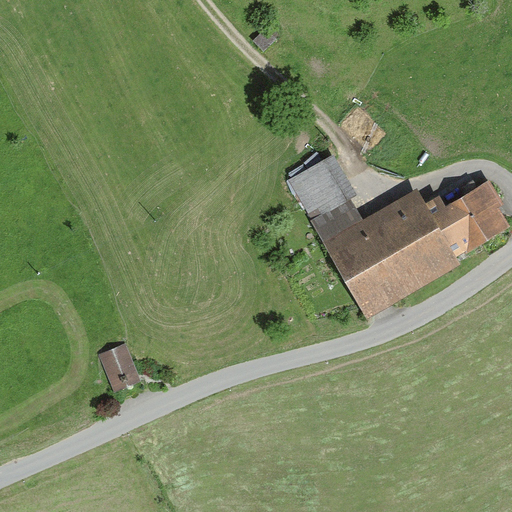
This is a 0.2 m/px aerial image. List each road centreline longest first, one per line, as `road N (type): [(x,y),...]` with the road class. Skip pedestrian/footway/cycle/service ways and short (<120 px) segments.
road 1 (residential): [(511,262),(433,315),(350,349),(213,383),(0,484)]
road 2 (track): [(203,0),(246,51),(319,114),(367,183),(404,187),(485,165),(511,189)]
